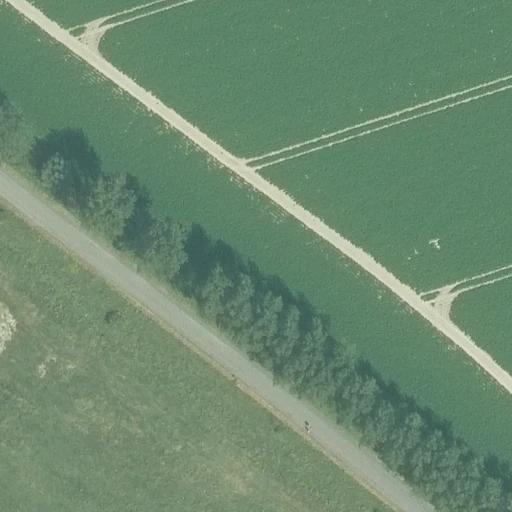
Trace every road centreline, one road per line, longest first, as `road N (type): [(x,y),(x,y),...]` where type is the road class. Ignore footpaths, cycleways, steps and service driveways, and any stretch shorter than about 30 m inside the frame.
road 1 (unclassified): [(419,511),(0,185)]
road 2 (track): [(298,511),(158,401),(51,380)]
